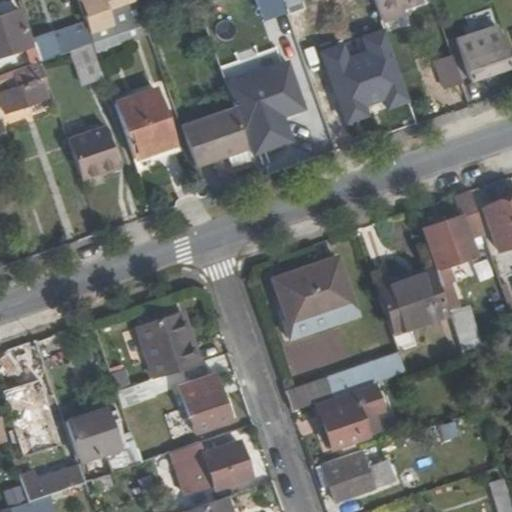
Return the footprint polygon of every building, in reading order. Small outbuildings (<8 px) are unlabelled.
[(80,0),(85,15),(82,16),(92,43),(114,36),(110,23),(104,8),(127,0),(80,0)] [(283,0),(257,0),(263,16),(287,8),(283,0)] [(371,0),(379,21),(408,11),(405,3),(414,0),(371,0)] [(18,10),(0,16),(0,40),(25,32),(18,10)] [(110,23),(114,36),(145,25),(141,12),(110,23)] [(458,46),(470,80),(509,66),(498,33),(458,46)] [(32,40),(40,62),(59,55),(50,34),(32,40)] [(71,51),(83,86),(102,79),(89,44),(71,51)] [(434,61),(442,87),(459,81),(450,55),(434,61)] [(0,75),(0,100),(3,110),(45,96),(43,89),(48,86),(40,62),(0,75)] [(243,120),(254,153),(290,141),(281,116),(278,108),(298,101),(286,62),(223,84),(231,107),(236,122),(243,120)] [(113,103),(132,159),(148,154),(147,150),(171,141),(153,89),(113,103)] [(298,101),(278,108),(281,116),(301,110),(298,101)] [(180,125),(194,166),(224,156),(244,148),(245,148),(236,122),(231,107),(180,125)] [(67,140),(81,179),(118,166),(105,127),(67,140)] [(0,132),(0,150),(11,147),(5,131),(0,132)] [(224,156),(228,167),(248,161),(244,148),(224,156)] [(422,228),(429,248),(422,251),(428,267),(440,302),(451,298),(439,265),(453,260),(447,242),(461,237),(479,231),(465,190),(449,196),(456,217),(422,228)] [(511,194),(491,201),(498,223),(492,225),(496,236),(502,234),(506,247),(511,244),(511,194)] [(447,242),(453,260),(467,255),(461,237),(447,242)] [(268,280),(282,321),(319,307),(321,315),(349,305),(332,258),(268,280)] [(372,286),(389,333),(395,351),(413,344),(407,327),(444,314),(440,302),(428,267),(372,286)] [(459,341),(478,337),(472,305),(453,308),(459,341)] [(319,307),(282,321),(284,328),(321,315),(319,307)] [(135,326),(153,378),(199,363),(194,347),(191,348),(178,312),(135,326)] [(382,357),(323,377),(329,397),(370,383),(402,372),(395,351),(389,333),(375,338),(382,357)] [(108,375),(114,391),(126,388),(120,371),(108,375)] [(179,387),(193,431),(195,434),(229,423),(213,375),(179,387)] [(0,389),(0,391),(21,455),(57,443),(34,377),(0,389)] [(323,377),(283,391),(290,411),(314,402),(329,397),(323,377)] [(314,402),(330,450),(365,439),(358,420),(380,413),(370,383),(329,397),(314,402)] [(58,413),(75,459),(116,445),(100,399),(58,413)] [(193,431),(164,441),(168,452),(176,450),(190,445),(197,442),(195,434),(193,431)] [(211,487),(212,489),(249,478),(236,442),(201,454),(197,442),(190,445),(176,450),(169,452),(183,496),(211,487)] [(321,464),(334,501),(393,481),(386,460),(365,467),(360,450),(321,464)] [(16,475),(25,502),(26,501),(82,482),(77,466),(33,481),(30,470),(16,475)] [(488,484),(497,511),(511,511),(511,510),(501,480),(488,484)] [(184,511),(228,511),(224,498),(210,503),(188,510),(184,511)] [(0,511),(29,511),(26,501),(25,502),(0,509),(0,511)]
